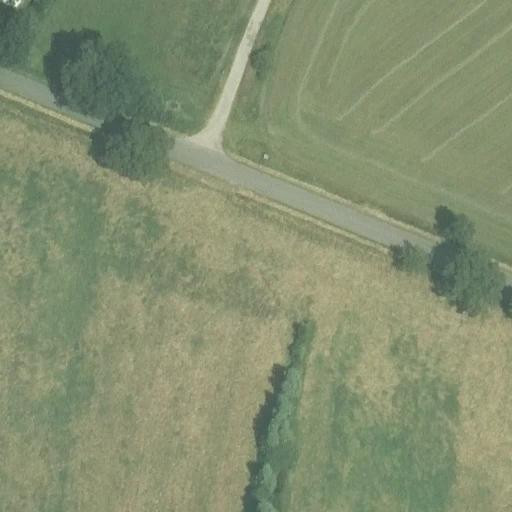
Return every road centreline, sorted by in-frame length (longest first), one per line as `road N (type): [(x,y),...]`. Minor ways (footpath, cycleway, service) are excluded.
road 1 (unclassified): [(511,286),(0,80)]
road 2 (track): [(266,0),(202,162)]
